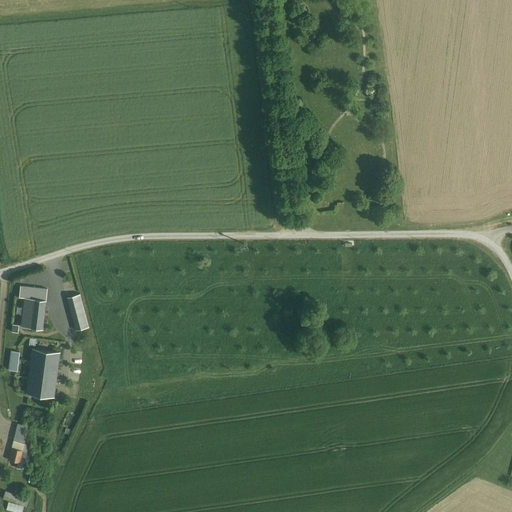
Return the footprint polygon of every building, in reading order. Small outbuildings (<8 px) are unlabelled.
[(50,291),(20,288),(15,325),(45,329),(50,291)] [(82,295),(73,298),(76,310),(85,308),(82,295)] [(86,309),(72,313),(77,330),(90,326),(86,309)] [(30,375),(27,396),(55,400),(62,354),(34,350),(32,360),(30,375)] [(20,352),(8,351),(5,371),(30,375),(32,360),(19,358),(20,352)] [(28,427),(18,426),(15,441),(25,443),(28,427)] [(23,452),(25,443),(15,441),(12,448),(23,452)] [(23,452),(12,448),(8,460),(20,464),(23,452)] [(49,452),(37,450),(36,458),(48,459),(49,452)] [(29,499),(6,492),(3,501),(27,507),(29,499)] [(18,511),(22,511),(24,507),(9,503),(8,509),(18,511)]
